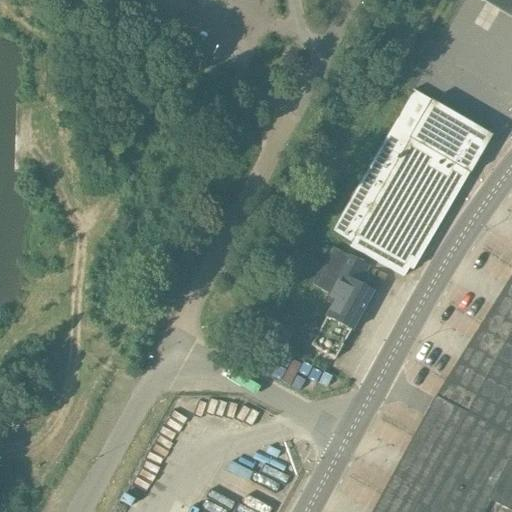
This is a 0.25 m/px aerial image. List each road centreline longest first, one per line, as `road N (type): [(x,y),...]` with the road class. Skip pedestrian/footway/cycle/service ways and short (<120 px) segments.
road 1 (unclassified): [(174,341),(359,0)]
road 2 (unclassified): [(511,164),(455,241),(343,442)]
road 3 (unclassified): [(343,442),(174,341)]
road 4 (unclassified): [(79,511),(174,341)]
road 5 (unknown): [(293,412),(237,423),(159,511)]
